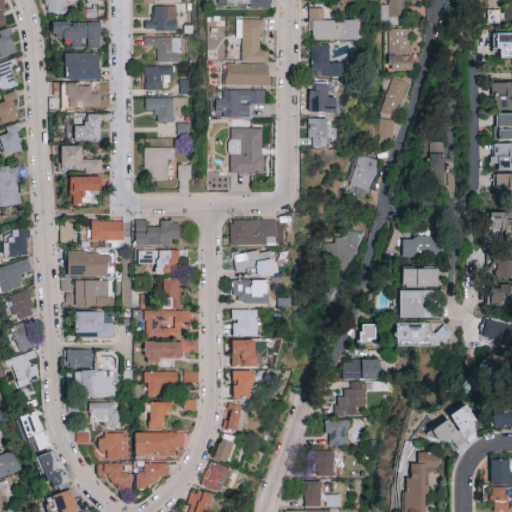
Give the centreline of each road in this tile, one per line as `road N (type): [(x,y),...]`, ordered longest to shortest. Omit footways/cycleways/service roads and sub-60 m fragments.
road 1 (residential): [(118,511),(72,451),(58,407),(31,49),(18,0)]
road 2 (residential): [(158,511),(214,435),(214,205)]
road 3 (residential): [(270,511),(385,211)]
road 4 (residential): [(385,211),(433,69),(442,0)]
road 5 (residential): [(125,206),(125,0)]
road 6 (residential): [(284,200),(291,0)]
road 7 (residential): [(284,200),(125,206)]
road 8 (residential): [(457,211),(469,60)]
